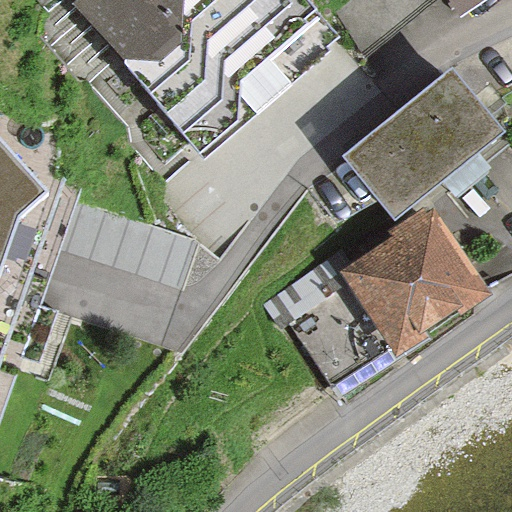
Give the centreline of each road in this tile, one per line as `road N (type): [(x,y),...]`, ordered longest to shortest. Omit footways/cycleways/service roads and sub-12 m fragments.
road 1 (residential): [(511,19),(416,68),(303,154),(196,303)]
road 2 (residential): [(511,293),(320,432),(230,511)]
